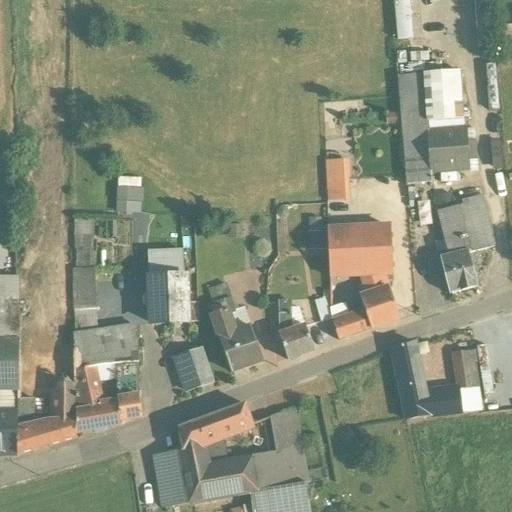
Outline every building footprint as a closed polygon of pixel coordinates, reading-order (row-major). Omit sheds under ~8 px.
[(394,0),(397,40),(414,39),(411,0),(394,0)] [(458,72),(423,75),(427,123),(428,123),(462,121),(458,72)] [(423,75),(398,77),(402,137),(428,135),(427,133),(428,133),(428,123),(427,123),(423,75)] [(428,133),(427,133),(428,135),(431,173),(468,170),(467,159),(475,158),(473,142),(466,142),(465,131),(428,133)] [(428,135),(402,137),(406,186),(432,184),(431,173),(428,135)] [(340,202),(339,180),(326,181),(328,202),(340,202)] [(148,196),(125,196),(125,223),(149,224),(148,196)] [(463,207),(439,213),(450,258),(468,253),(468,255),(493,248),(480,198),(462,202),(463,207)] [(390,228),(357,230),(358,277),(362,277),(391,275),(392,275),(390,228)] [(357,230),(327,231),(329,279),(358,277),(357,230)] [(90,251),(77,251),(76,271),(89,271),(90,251)] [(184,252),(165,252),(166,279),(185,279),(184,252)] [(450,258),(440,260),(449,295),(477,288),(468,255),(468,253),(450,258)] [(270,267),(258,267),(259,285),(270,285),(270,267)] [(391,275),(362,277),(366,289),(393,284),(391,275)] [(166,279),(151,280),(151,294),(145,299),(145,306),(151,310),(152,325),(186,324),(185,279),(166,279)] [(388,289),(360,299),(364,313),(370,331),(399,321),(388,289)] [(341,297),(330,300),(329,309),(331,320),(332,324),(343,320),(341,297)] [(331,321),(325,300),(315,303),(321,324),(331,321)] [(230,301),(209,308),(213,321),(228,316),(234,314),(230,301)] [(70,318),(70,302),(57,302),(57,318),(70,318)] [(291,304),(278,305),(278,316),(291,315),(291,310),(291,304)] [(305,328),(299,309),(291,310),(291,315),(292,332),(305,328)] [(237,312),(234,313),(234,314),(228,316),(235,335),(251,329),(244,310),(237,312)] [(96,311),(74,312),(75,326),(96,325),(96,311)] [(364,313),(351,318),(357,336),(370,331),(364,313)] [(305,328),(292,332),(291,315),(278,316),(279,337),(287,362),(314,353),(305,328)] [(235,335),(228,316),(213,321),(220,340),(219,340),(231,374),(262,364),(251,329),(235,335)] [(332,324),(338,342),(357,336),(351,318),(343,320),(332,324)] [(17,322),(0,321),(0,342),(19,343),(17,322)] [(74,324),(53,324),(54,352),(74,352),(74,337),(74,324)] [(96,325),(75,326),(75,337),(97,335),(96,325)] [(75,337),(74,337),(74,352),(75,374),(93,370),(101,368),(116,367),(138,365),(138,330),(97,335),(75,337)] [(19,343),(0,342),(0,391),(19,391),(19,382),(19,353),(19,343)] [(425,395),(414,344),(391,352),(406,421),(430,418),(427,403),(425,395)] [(202,350),(175,360),(187,394),(214,384),(202,350)] [(484,350),(473,352),(475,365),(476,373),(487,371),(484,350)] [(50,352),(19,353),(19,382),(36,382),(37,387),(50,386),(50,352)] [(54,352),(50,352),(50,386),(56,386),(75,386),(75,374),(74,352),(54,352)] [(473,352),(454,355),(456,368),(475,365),(473,352)] [(138,365),(116,367),(116,372),(115,372),(117,402),(105,404),(108,429),(121,427),(120,422),(142,419),(139,398),(138,365)] [(475,365),(456,368),(458,391),(458,392),(478,390),(476,373),(475,365)] [(93,370),(75,374),(75,386),(76,435),(105,431),(104,430),(108,429),(105,404),(100,405),(99,396),(93,370)] [(37,387),(36,382),(19,382),(19,391),(18,401),(33,401),(37,397),(37,387)] [(75,386),(56,386),(56,424),(49,424),(49,429),(34,429),(34,409),(19,409),(18,409),(18,455),(18,457),(76,440),(76,435),(75,386)] [(478,390),(458,392),(460,414),(480,413),(478,390)] [(458,391),(431,395),(432,402),(427,403),(430,418),(460,414),(458,392),(458,391)] [(245,407),(179,431),(184,453),(222,439),(252,428),(245,407)] [(292,411),(271,419),(277,456),(299,452),(292,411)] [(0,413),(0,455),(18,455),(18,413),(0,413)] [(222,439),(184,453),(179,454),(189,507),(215,502),(216,504),(219,503),(219,501),(258,494),(252,461),(227,465),(222,439)] [(299,452),(277,456),(283,490),(305,486),(299,452)] [(179,454),(155,459),(164,511),(189,507),(179,454)] [(277,456),(252,461),(258,494),(260,494),(283,490),(277,456)] [(283,490),(260,494),(263,511),(309,511),(305,486),(283,490)]
